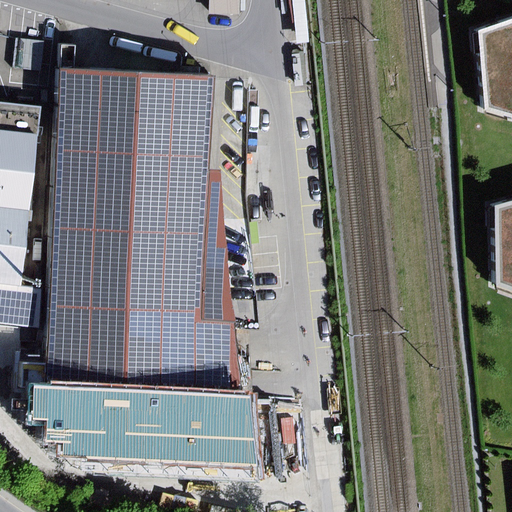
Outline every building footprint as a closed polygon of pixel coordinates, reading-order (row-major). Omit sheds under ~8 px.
[(239,0),(212,0),(212,13),(239,14),(239,0)] [(511,17),(473,32),(477,111),(511,121),(511,17)] [(44,42),(16,40),(14,69),(42,71),(44,42)] [(219,77),(68,72),(51,386),(246,398),(225,172),(211,172),(219,77)] [(0,284),(25,287),(45,107),(0,101),(0,284)] [(511,200),(493,206),(498,283),(511,288),(511,200)] [(0,323),(39,328),(43,289),(25,287),(0,284),(0,323)] [(256,496),(252,442),(215,445),(219,498),(256,496)]
